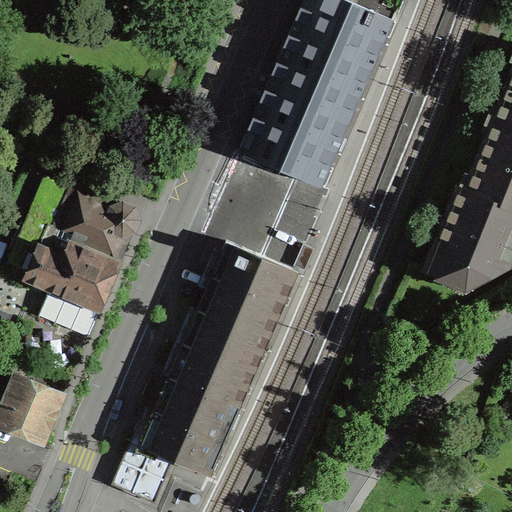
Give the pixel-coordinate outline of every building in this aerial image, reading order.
[(393,19),(348,0),(303,0),(240,149),(323,187),(393,19)] [(511,73),(493,120),(511,127),(511,73)] [(511,127),(493,120),(465,189),(511,207),(511,127)] [(50,288),(100,309),(120,262),(116,260),(123,244),(124,244),(126,241),(125,240),(128,234),(131,226),(132,224),(134,221),(134,217),(133,214),(132,211),(129,209),(126,207),(123,207),(76,178),(71,187),(46,176),(29,215),(47,223),(45,230),(26,222),(10,260),(28,268),(25,277),(50,288)] [(508,263),(511,253),(511,207),(465,189),(458,186),(425,270),(465,286),(508,263)] [(155,451),(173,458),(211,474),(297,272),(225,240),(178,350),(174,360),(171,367),(153,407),(148,420),(138,443),(155,451)] [(0,412),(0,422),(43,441),(53,417),(63,394),(24,377),(12,404),(5,401),(0,412)] [(0,412),(5,401),(10,388),(0,383),(0,412)] [(120,486),(130,462),(165,477),(173,458),(155,451),(138,443),(148,420),(153,407),(145,404),(111,482),(120,486)] [(165,477),(130,462),(120,486),(155,501),(165,477)] [(511,511),(511,499),(470,482),(457,511),(511,511)]
